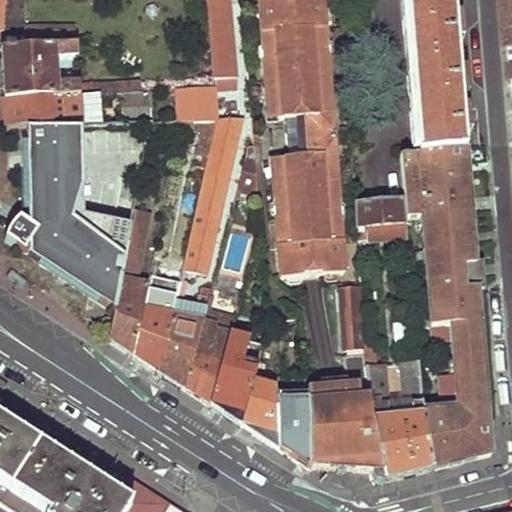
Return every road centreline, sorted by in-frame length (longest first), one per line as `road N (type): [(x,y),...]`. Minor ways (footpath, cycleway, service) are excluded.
road 1 (residential): [(511,291),(486,0)]
road 2 (secondary): [(49,361),(287,511)]
